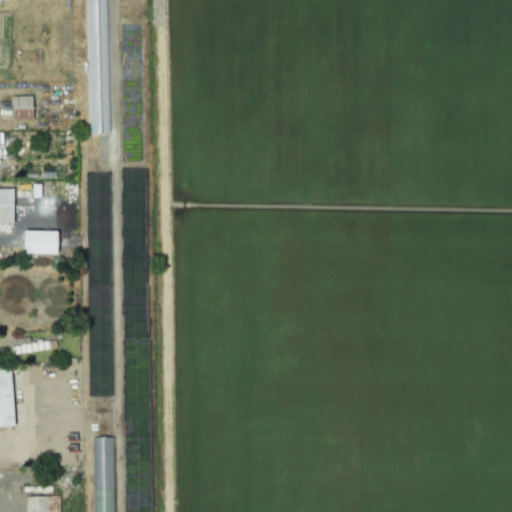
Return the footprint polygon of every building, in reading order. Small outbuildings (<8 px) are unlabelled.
[(15,120),(35,120),(35,96),(14,96),(15,120)] [(0,222),(16,222),(15,188),(0,188),(0,222)] [(61,254),(62,232),(23,231),(23,243),(23,253),(61,254)] [(14,368),(0,368),(0,426),(17,426),(14,368)] [(112,511),(112,438),(91,438),(92,511),(112,511)] [(27,511),(60,511),(61,496),(27,497),(27,511)]
